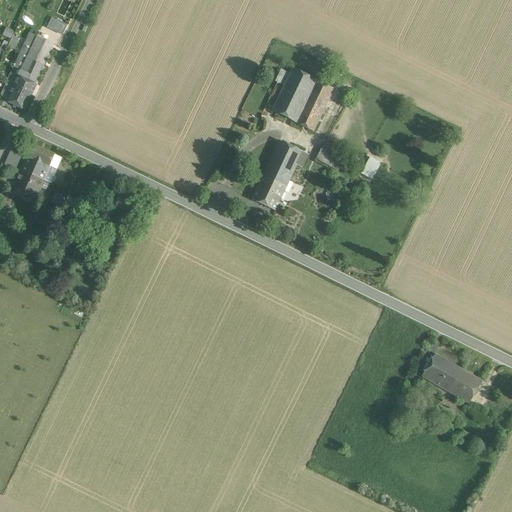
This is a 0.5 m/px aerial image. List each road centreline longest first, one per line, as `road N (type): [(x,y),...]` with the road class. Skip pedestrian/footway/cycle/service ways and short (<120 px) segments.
road 1 (tertiary): [(511,356),(30,125)]
road 2 (residential): [(90,0),(30,125)]
